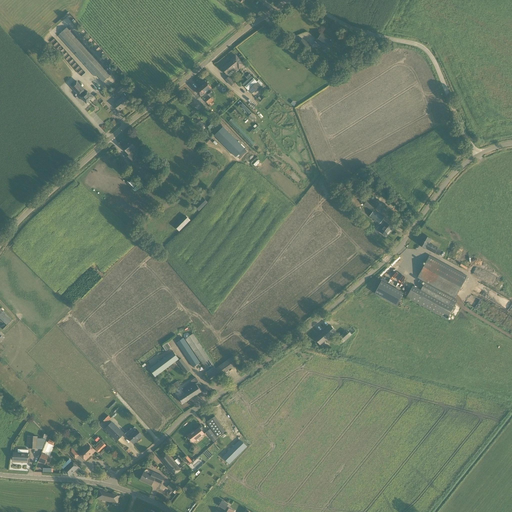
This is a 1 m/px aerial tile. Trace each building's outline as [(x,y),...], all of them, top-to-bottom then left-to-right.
[(103,82),(110,76),(66,28),(60,34),(103,82)] [(327,51),(334,42),(322,33),(315,42),(327,51)] [(312,46),(302,39),(298,45),(308,52),(312,46)] [(83,68),(86,66),(65,44),(62,46),(83,68)] [(227,75),(227,74),(229,77),(244,65),(236,56),(231,60),(232,61),(222,69),(227,75)] [(229,77),(226,80),(231,86),(233,87),(235,85),(229,77)] [(243,85),(251,94),(263,83),(259,80),(257,82),(253,78),(253,79),(252,77),(243,85)] [(71,86),(81,97),(87,92),(77,81),(71,86)] [(125,82),(112,92),(116,98),(129,88),(125,82)] [(213,90),(206,82),(196,91),(201,96),(203,95),(205,97),(213,90)] [(87,92),(81,97),(86,103),(93,98),(87,91),(87,92)] [(195,107),(199,103),(192,95),(187,99),(195,107)] [(129,103),(124,97),(119,101),(114,105),(119,111),(126,106),(129,103)] [(209,97),(205,101),(208,105),(213,101),(209,97)] [(243,104),(241,105),(249,114),(251,112),(243,104)] [(197,124),(201,128),(203,129),(206,127),(200,121),(197,124)] [(227,131),(219,139),(234,155),(235,154),(238,156),(245,149),(242,147),(227,131)] [(127,145),(126,144),(121,148),(125,152),(126,151),(129,155),(130,155),(136,150),(130,142),(127,145)] [(129,155),(126,158),(131,164),(134,161),(130,155),(129,155)] [(152,182),(142,170),(136,175),(146,187),(152,182)] [(363,205),(373,212),(378,206),(365,196),(360,203),(364,205),(363,205)] [(199,211),(207,203),(203,198),(194,207),(199,211)] [(374,211),(370,217),(380,224),(379,224),(383,227),(380,232),(381,233),(385,236),(386,237),(390,231),(393,228),(389,225),(382,220),(384,218),(374,211)] [(184,215),(173,226),(179,232),(190,221),(184,215)] [(431,239),(423,235),(418,245),(426,249),(426,248),(429,249),(428,250),(434,253),(437,248),(429,243),(431,239)] [(467,276),(429,256),(417,278),(425,282),(420,290),(413,286),(406,297),(447,320),(453,308),(457,300),(455,299),(467,276)] [(381,281),(374,294),(396,306),(403,293),(381,281)] [(335,331),(330,325),(315,339),(320,345),(325,340),(328,343),(333,339),(332,338),(334,336),(333,334),(335,331)] [(342,343),(350,336),(346,331),(338,338),(342,343)] [(205,369),(213,364),(193,334),(185,340),(205,369)] [(176,343),(193,368),(200,363),(183,338),(176,343)] [(173,351),(149,369),(155,377),(179,359),(173,351)] [(178,362),(187,373),(190,370),(181,359),(178,362)] [(211,382),(220,375),(214,366),(204,373),(207,377),(207,378),(211,382)] [(182,404),(204,390),(196,377),(190,381),(192,383),(182,390),(184,393),(182,395),(179,389),(175,392),(182,404)] [(180,385),(177,381),(171,386),(174,389),(180,385)] [(112,422),(104,429),(117,441),(118,439),(124,434),(112,422)] [(131,435),(128,438),(130,440),(133,444),(142,436),(137,430),(135,427),(132,430),(133,432),(130,434),(131,435)] [(204,434),(199,428),(192,434),(191,433),(187,436),(192,443),(204,434)] [(217,439),(210,430),(206,433),(213,442),(217,439)] [(29,437),(28,449),(36,449),(36,448),(40,448),(41,441),(37,441),(38,437),(29,436),(29,437)] [(240,440),(222,457),(229,464),(247,447),(240,440)] [(102,442),(95,449),(98,452),(105,445),(102,442)] [(88,444),(79,453),(85,460),(95,451),(88,444)] [(75,459),(78,455),(72,448),(68,451),(75,459)] [(198,457),(205,450),(203,448),(196,455),(198,457)] [(166,451),(160,457),(161,458),(161,459),(164,463),(173,475),(181,469),(178,465),(181,463),(177,459),(174,461),(169,455),(168,453),(166,451)] [(28,454),(13,453),(13,460),(17,461),(17,462),(28,462),(28,461),(30,461),(30,454),(28,454)] [(45,464),(48,456),(42,454),(39,462),(45,464)] [(187,456),(183,459),(188,465),(192,462),(187,456)] [(63,470),(69,476),(78,468),(72,461),(63,470)] [(154,480),(161,484),(163,477),(146,470),(145,471),(145,472),(144,472),(140,480),(145,483),(147,482),(148,482),(148,483),(151,485),(154,480)] [(171,482),(167,487),(169,490),(167,492),(171,495),(174,492),(176,494),(179,489),(171,482)] [(96,499),(117,504),(119,496),(98,491),(96,499)] [(222,500),(218,506),(222,508),(225,510),(227,507),(228,504),(222,500)]
